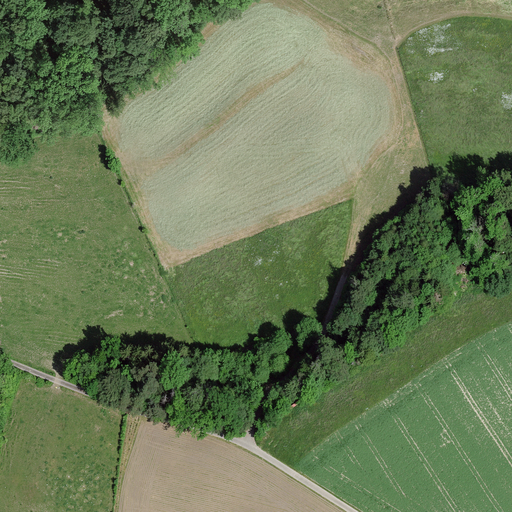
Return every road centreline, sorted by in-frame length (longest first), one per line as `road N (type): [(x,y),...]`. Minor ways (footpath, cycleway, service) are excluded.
road 1 (track): [(352,511),(246,444),(0,358)]
road 2 (track): [(246,444),(270,393),(309,356),(343,276)]
